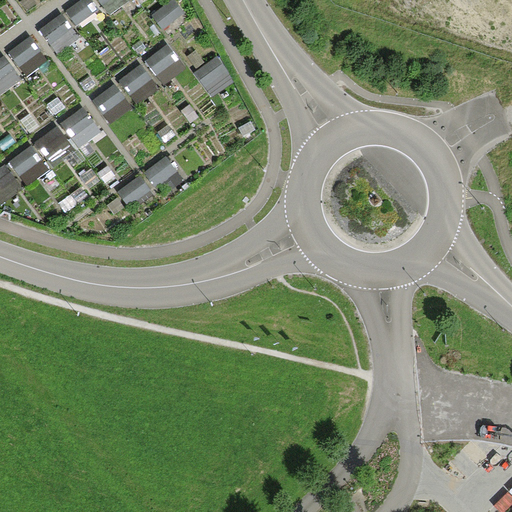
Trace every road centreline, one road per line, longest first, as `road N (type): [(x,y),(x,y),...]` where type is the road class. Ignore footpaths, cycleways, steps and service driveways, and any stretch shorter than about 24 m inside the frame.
road 1 (tertiary): [(314,231),(244,266),(178,285),(89,284),(0,256)]
road 2 (tertiary): [(430,247),(449,198),(434,155),(398,130),(376,127),(334,142)]
road 3 (residential): [(334,142),(244,0)]
road 4 (residential): [(393,407),(384,270)]
